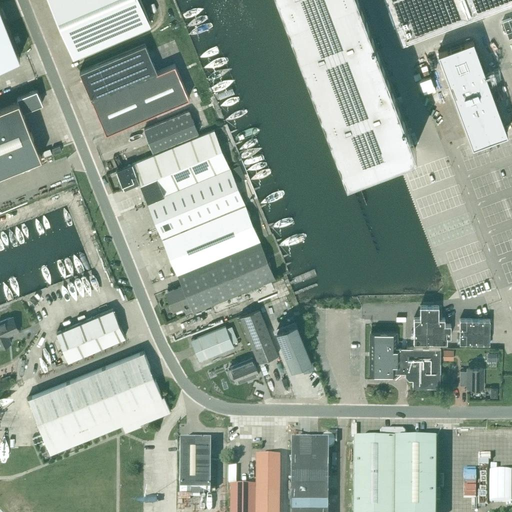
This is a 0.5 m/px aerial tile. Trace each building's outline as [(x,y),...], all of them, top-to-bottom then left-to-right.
[(151,22),(141,0),(49,0),(73,56),(151,22)] [(282,0),(377,253),(446,228),(379,48),(446,23),(452,40),(498,23),(492,6),(508,0),(282,0)] [(0,6),(0,64),(20,57),(0,6)] [(508,128),(473,35),(438,48),(473,141),(508,128)] [(145,43),(80,71),(92,99),(157,71),(145,43)] [(0,107),(0,173),(42,157),(23,110),(42,102),(37,88),(17,96),(19,100),(0,107)] [(143,129),(152,151),(197,133),(188,110),(143,129)] [(213,130),(141,159),(132,163),(132,164),(119,169),(117,170),(124,187),(140,181),(147,200),(228,167),(213,130)] [(52,148),(54,154),(62,151),(60,145),(52,148)] [(132,163),(141,159),(138,152),(123,158),(122,155),(114,158),(119,169),(132,164),(132,163)] [(147,200),(163,237),(244,204),(228,167),(147,200)] [(244,204),(163,237),(178,274),(259,241),(244,204)] [(178,274),(182,285),(168,291),(174,309),(182,306),(185,312),(191,310),(192,312),(274,278),(259,241),(178,274)] [(69,360),(125,337),(113,308),(56,332),(69,360)] [(244,325),(258,362),(278,355),(263,317),(259,308),(240,316),(244,325)] [(0,347),(11,343),(8,336),(19,331),(13,316),(0,321),(0,347)] [(458,318),(458,342),(490,342),(491,319),(458,318)] [(296,322),(276,330),(291,368),(301,364),(304,371),(314,367),(296,322)] [(191,340),(199,360),(234,346),(225,326),(191,340)] [(409,372),(413,375),(413,386),(439,386),(441,347),(396,346),(396,331),(370,331),(372,374),(395,374),(395,372),(409,372)] [(452,359),(453,349),(443,349),(443,359),(452,359)] [(28,397),(39,425),(155,378),(144,350),(28,397)] [(231,366),(237,382),(251,376),(252,377),(259,374),(252,358),(231,366)] [(483,387),(483,368),(468,368),(468,371),(460,370),(460,384),(468,385),(468,387),(483,387)] [(50,453),(122,424),(125,431),(141,425),(140,423),(170,411),(164,394),(162,395),(155,378),(39,425),(50,453)] [(337,443),(337,432),(326,432),(326,433),(324,434),(323,434),(322,435),(321,436),(321,437),(320,439),(320,440),(320,441),(291,441),(290,511),(327,511),(328,449),(329,449),(330,449),(332,448),(333,447),(334,446),(334,445),(335,444),(335,443),(337,443)] [(354,441),(353,511),(434,511),(435,442),(407,441),(405,439),(405,434),(402,432),(383,432),(381,434),(380,441),(354,441)] [(179,492),(190,492),(190,498),(199,498),(199,492),(210,492),(210,490),(215,490),(215,478),(210,478),(210,442),(180,441),(179,492)] [(278,511),(280,458),(256,458),(255,487),(230,487),(229,511),(278,511)] [(489,472),(489,502),(511,503),(511,472),(489,472)]
